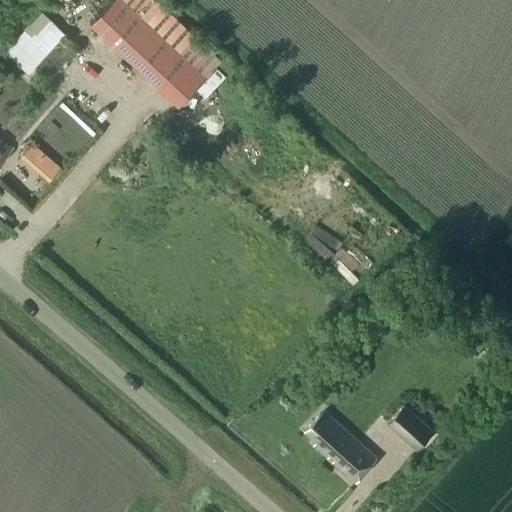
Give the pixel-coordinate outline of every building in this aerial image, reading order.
[(108,0),(89,21),(177,103),(205,73),(221,56),(161,0),(108,0)] [(42,11),(4,51),(15,60),(28,72),(65,32),(42,11)] [(0,162),(11,150),(0,140),(0,162)] [(61,166),(33,141),(21,156),(49,180),(61,166)] [(484,320),(468,338),(480,349),(496,332),(484,320)] [(435,430),(435,429),(404,403),(388,423),(390,424),(395,428),(419,449),(435,430)] [(378,456),(325,409),(305,431),(317,441),(314,444),(328,457),(331,454),(336,459),(333,461),(356,481),(378,456)]
